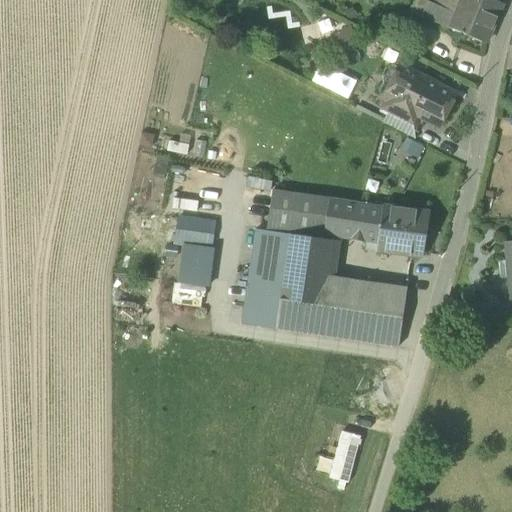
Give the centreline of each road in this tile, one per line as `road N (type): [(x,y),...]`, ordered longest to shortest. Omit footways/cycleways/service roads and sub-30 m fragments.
road 1 (residential): [(511,19),(500,38),(463,231),(430,333)]
road 2 (track): [(375,511),(430,333)]
